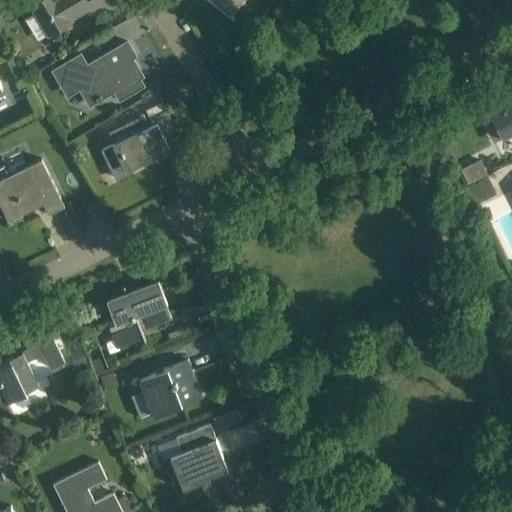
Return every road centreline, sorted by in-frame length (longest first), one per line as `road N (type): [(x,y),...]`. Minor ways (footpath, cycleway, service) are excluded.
road 1 (residential): [(236,511),(278,482),(283,436),(189,207)]
road 2 (unclassified): [(255,170),(511,47)]
road 3 (unclassified): [(0,298),(189,207)]
road 4 (residential): [(255,170),(153,0)]
